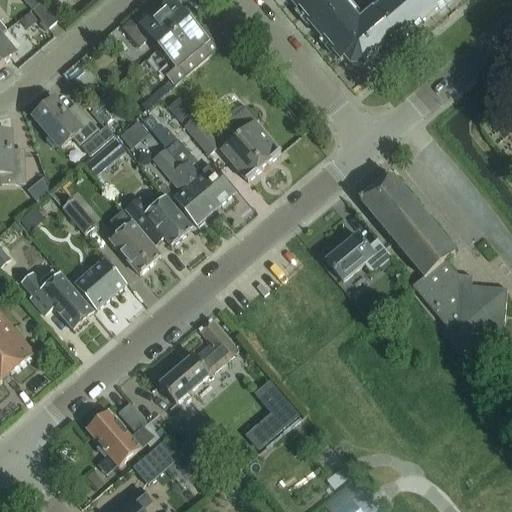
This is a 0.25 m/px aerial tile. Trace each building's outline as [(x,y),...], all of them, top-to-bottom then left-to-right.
[(288,0),(290,2),(297,10),(299,9),(305,15),(310,22),(308,23),(315,32),(322,40),(324,38),(330,45),(335,51),(333,52),(341,62),(344,59),(350,66),(364,67),(372,60),(378,55),(377,53),(383,48),(384,50),(388,47),(374,30),(370,33),(360,22),(359,20),(347,5),(342,0),(288,0)] [(385,0),(373,11),(397,39),(400,42),(409,34),(407,32),(411,29),(414,27),(420,22),(422,24),(425,20),(430,17),(438,10),(437,8),(443,2),(445,0),(385,0)] [(48,31),(58,23),(42,3),(32,11),(48,31)] [(189,23),(172,3),(154,18),(147,9),(122,30),(138,49),(150,39),(159,49),(189,23)] [(29,14),(19,22),(26,31),(36,23),(29,14)] [(199,34),(189,23),(159,49),(177,69),(167,78),(176,87),(222,47),(205,28),(199,34)] [(0,68),(15,56),(0,37),(0,68)] [(181,124),(192,114),(179,99),(168,109),(181,124)] [(34,118),(48,135),(46,138),(46,142),(51,148),(55,148),(58,146),(61,149),(72,139),(79,147),(97,131),(79,110),(69,118),(54,100),(34,118)] [(248,184),(264,170),(281,156),(255,126),(259,123),(247,109),(242,109),(237,110),(232,113),(229,117),(227,120),(227,122),(226,127),(227,128),(220,134),(230,147),(222,154),(235,168),(248,184)] [(209,157),(219,148),(195,119),(184,128),(209,157)] [(11,157),(10,134),(0,133),(0,175),(0,176),(0,186),(25,185),(24,157),(11,157)] [(212,169),(206,175),(177,142),(166,152),(216,211),(234,195),(212,169)] [(197,227),(216,211),(178,166),(165,177),(172,186),(173,185),(181,196),(175,201),(184,212),(197,227)] [(503,337),(506,299),(507,290),(471,287),(472,278),(459,276),(446,261),(455,254),(390,175),(359,201),(424,278),(413,288),(447,329),(451,325),(458,326),(457,333),(503,337)] [(37,204),(50,194),(39,181),(27,192),(37,204)] [(193,231),(166,199),(150,212),(140,200),(126,211),(156,247),(164,240),(171,249),(193,231)] [(84,236),(96,226),(74,200),(62,210),(84,236)] [(161,259),(121,212),(109,223),(119,234),(110,242),(111,243),(110,247),(114,251),(118,251),(139,277),(161,259)] [(367,249),(357,237),(326,263),(342,283),(365,265),(372,275),(392,259),(377,241),(367,249)] [(0,269),(9,263),(0,251),(0,269)] [(97,312),(126,287),(113,272),(104,261),(75,286),(84,297),(97,312)] [(58,281),(52,274),(40,284),(33,276),(22,285),(33,298),(30,300),(44,317),(53,309),(73,332),(93,315),(80,300),(61,278),(58,281)] [(0,384),(35,355),(0,313),(0,384)] [(194,357),(159,387),(175,406),(212,376),(239,353),(234,347),(224,336),(211,321),(199,331),(211,346),(196,358),(194,357)] [(273,416),(248,436),(260,450),(298,418),(269,385),(256,397),(273,416)] [(108,456),(119,468),(152,440),(144,429),(148,426),(130,405),(118,415),(136,436),(131,440),(108,413),(99,421),(94,419),(88,424),(89,429),(87,431),(100,446),(96,450),(104,460),(108,456)] [(147,487),(179,460),(165,443),(133,470),(147,487)] [(140,511),(151,504),(140,491),(129,500),(131,503),(119,511),(140,511)] [(360,511),(351,501),(337,511),(360,511)]
